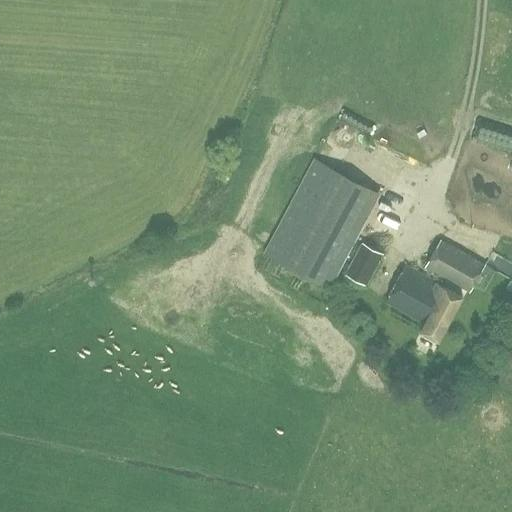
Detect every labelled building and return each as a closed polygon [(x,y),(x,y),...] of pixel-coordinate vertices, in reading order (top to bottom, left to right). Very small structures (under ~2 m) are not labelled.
[(397,145),(385,161),(398,171),(411,154),(397,145)] [(329,287),(380,193),(318,159),(267,254),(329,287)] [(426,267),(470,292),(485,265),(441,240),(426,267)] [(382,254),(363,243),(346,274),(366,284),(382,254)] [(406,265),(386,302),(427,324),(423,331),(439,340),(463,297),(406,265)] [(373,330),(373,305),(338,304),(337,336),(343,336),(343,330),(373,330)]
